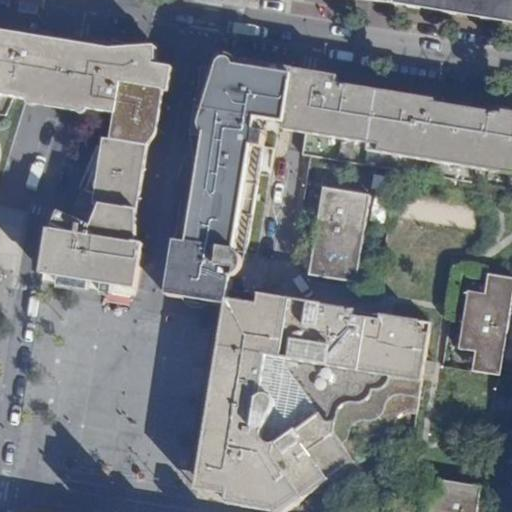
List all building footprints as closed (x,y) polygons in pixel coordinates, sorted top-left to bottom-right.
[(511,0),(396,0),(511,19),(511,0)] [(0,33),(0,97),(14,99),(26,101),(27,101),(31,107),(35,108),(55,111),(72,114),(83,115),(86,115),(90,112),(115,116),(112,141),(105,140),(94,206),(102,207),(94,227),(60,214),(52,232),(44,277),(138,292),(146,246),(138,245),(138,215),(148,147),(157,136),(164,93),(171,93),(175,69),(155,66),(155,62),(157,62),(156,49),(111,51),(87,48),(0,33)] [(212,70),(205,70),(192,145),(182,208),(181,216),(177,242),(168,297),(227,308),(227,307),(228,304),(229,302),(232,279),(234,279),(235,279),(236,279),(237,278),(239,277),(240,277),(241,276),(243,274),(244,273),(244,271),(245,270),(245,269),(267,134),(277,136),(279,123),(287,125),(296,70),(233,60),(220,58),(218,59),(217,60),(216,61),(215,63),(214,64),(213,66),(212,68),(212,69),(212,70)] [(315,73),(296,70),(287,125),(286,131),(304,134),(379,147),(378,155),(511,176),(511,114),(503,113),(503,115),(437,104),(437,102),(338,86),(340,77),(315,73)] [(319,218),(366,225),(370,196),(323,189),(319,218)] [(314,246),(361,254),(366,226),(366,225),(319,218),(319,219),(314,246)] [(356,284),(361,254),(314,246),(310,276),(356,284)] [(511,312),(510,313),(511,300),(511,278),(490,275),(487,296),(469,293),(464,320),(511,328),(511,312)] [(219,361),(209,421),(204,450),(197,493),(227,498),(227,504),(271,511),(289,511),(364,458),(363,456),(364,451),(365,448),(369,443),(372,442),(378,440),(380,441),(386,440),(390,438),(394,435),(400,422),(404,419),(408,416),(417,415),(430,336),(425,335),(426,329),(420,328),(421,322),(396,318),(400,296),(329,284),(325,306),(259,296),(258,305),(229,302),(228,304),(227,307),(227,308),(224,328),(219,361)] [(511,328),(464,320),(464,321),(459,351),(475,353),(473,372),(501,376),(507,344),(511,344),(511,328)] [(478,511),(483,487),(440,480),(438,493),(426,491),(423,511),(478,511)]
